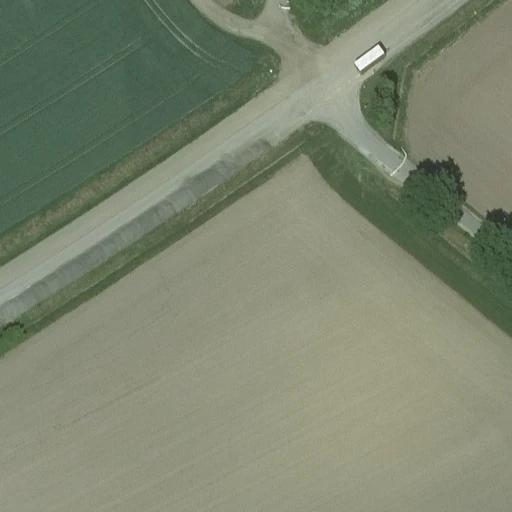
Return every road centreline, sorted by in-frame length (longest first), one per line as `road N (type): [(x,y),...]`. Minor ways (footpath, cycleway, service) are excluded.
road 1 (secondary): [(0,301),(316,88)]
road 2 (unclassified): [(316,88),(511,254)]
road 3 (secondary): [(316,88),(435,0)]
